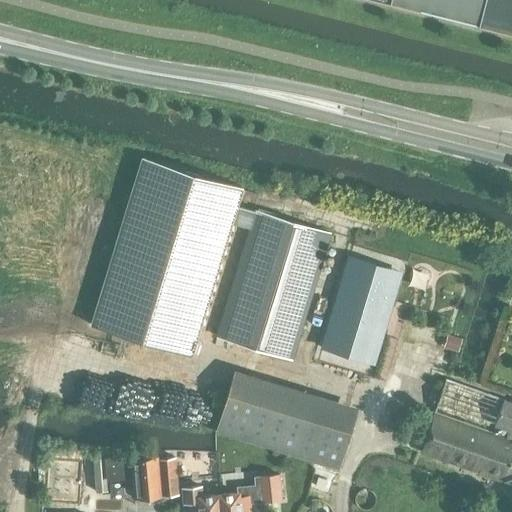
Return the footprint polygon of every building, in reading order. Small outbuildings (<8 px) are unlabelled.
[(511,0),(387,0),(511,31),(511,0)] [(145,157),(94,326),(189,355),(240,186),(145,157)] [(293,360),(329,240),(330,235),(254,212),(217,337),(293,360)] [(348,256),(321,346),(364,359),(375,321),(380,323),(384,309),(379,307),(391,269),(348,256)] [(448,334),(444,346),(458,350),(462,338),(448,334)] [(338,469),(354,419),(231,381),(216,432),(338,469)] [(422,452),(511,482),(511,404),(446,382),(422,452)] [(160,491),(157,459),(157,456),(133,459),(133,457),(106,459),(108,479),(134,477),(136,499),(161,496),(160,491)] [(52,475),(52,484),(88,485),(89,458),(52,457),(52,475)] [(173,458),(157,459),(160,491),(177,490),(173,458)] [(250,511),(249,501),(249,499),(257,498),(258,502),(282,500),(280,474),(256,477),(256,485),(238,487),(239,493),(219,495),(220,511),(250,511)] [(220,511),(219,495),(203,497),(202,486),(184,487),(185,502),(190,502),(190,511),(220,511)]
